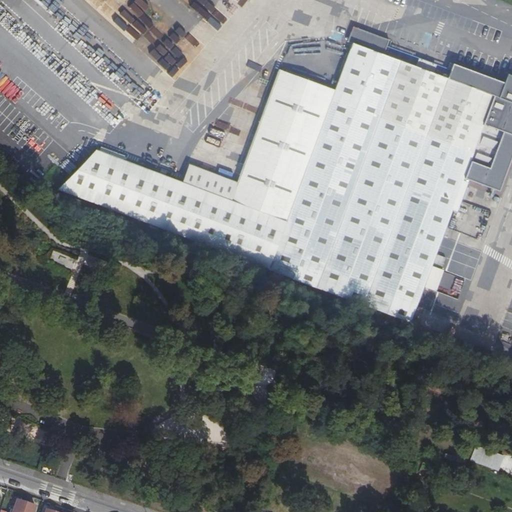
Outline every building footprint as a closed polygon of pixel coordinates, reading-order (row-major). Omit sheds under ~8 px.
[(184,31),(151,0),(86,0),(99,13),(101,10),(162,68),(187,42),(180,35),(184,31)] [(309,25),(311,20),(298,16),(297,22),(309,25)] [(63,19),(59,24),(72,32),(75,28),(63,19)] [(181,182),(97,149),(60,189),(256,264),(269,269),(271,270),(411,322),(464,178),(499,191),(511,156),(511,75),(507,74),(504,82),(453,64),(448,78),(433,73),(417,67),(384,55),(389,41),(358,29),(351,32),(348,43),(353,44),(335,91),(278,70),(234,185),(292,208),(287,222),(181,182)] [(96,41),(93,44),(106,55),(103,58),(122,78),(131,69),(93,32),(91,35),(96,41)] [(419,60),(417,67),(433,73),(436,66),(419,60)] [(140,75),(131,80),(136,90),(145,85),(140,75)] [(234,185),(187,167),(181,182),(287,222),(292,208),(234,185)] [(473,444),(468,460),(498,470),(503,454),(473,444)] [(0,511),(30,511),(32,507),(15,501),(11,511),(2,511),(0,511)]
